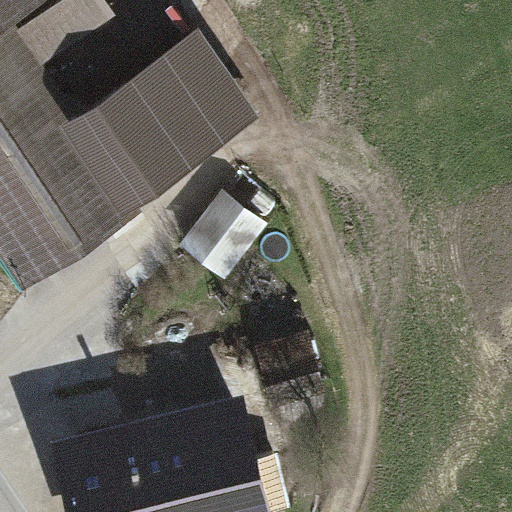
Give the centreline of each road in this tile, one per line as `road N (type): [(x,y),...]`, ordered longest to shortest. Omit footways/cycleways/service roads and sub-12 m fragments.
road 1 (track): [(337,511),(363,411),(358,355),(313,212),(270,114)]
road 2 (track): [(270,114),(28,386),(0,405)]
road 3 (track): [(203,0),(270,114)]
